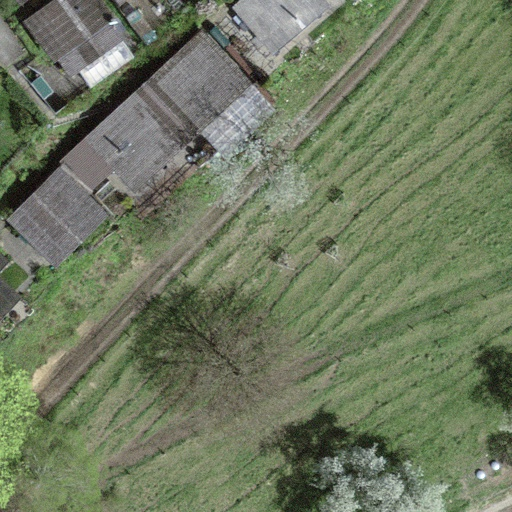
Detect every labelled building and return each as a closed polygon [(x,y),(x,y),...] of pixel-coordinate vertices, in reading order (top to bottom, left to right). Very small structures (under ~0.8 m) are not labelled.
[(99,0),(48,0),(24,16),(66,77),(125,36),(99,0)] [(324,0),(241,0),(235,6),(272,51),(329,5),(324,0)] [(202,30),(86,138),(134,190),(250,82),(202,30)] [(63,164),(6,217),(51,265),(108,213),(63,164)] [(0,248),(0,316),(22,294),(0,273),(13,260),(0,248)]
